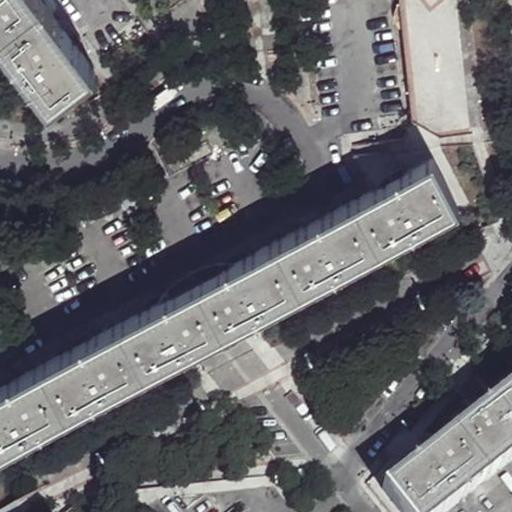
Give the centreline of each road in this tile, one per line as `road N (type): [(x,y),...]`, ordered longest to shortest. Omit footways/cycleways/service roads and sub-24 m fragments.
road 1 (residential): [(311,143),(316,194),(49,332)]
road 2 (residential): [(0,162),(45,163),(121,140),(200,93),(248,94),(284,111),(311,143)]
road 3 (residential): [(511,275),(342,478)]
road 4 (residential): [(311,143),(362,96),(354,12)]
road 5 (residential): [(266,381),(342,478)]
